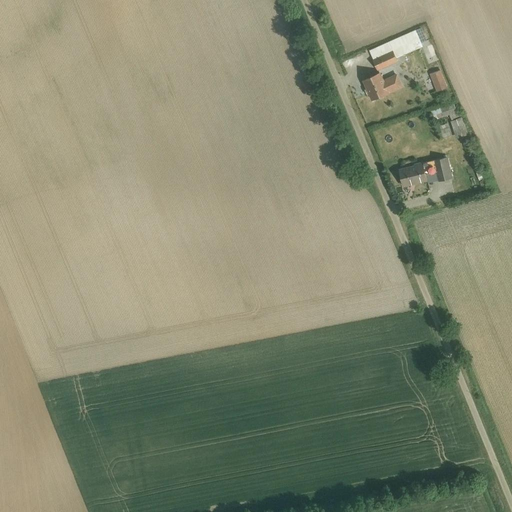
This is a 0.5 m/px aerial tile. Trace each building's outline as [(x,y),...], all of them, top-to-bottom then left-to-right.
[(412,32),(366,50),(373,70),(420,52),(412,32)] [(404,65),(401,73),(413,77),(416,70),(404,65)] [(442,72),(431,76),(437,91),(448,87),(442,72)] [(382,74),(365,81),(373,101),(390,94),(388,89),(401,83),(397,73),(384,79),(382,74)] [(452,124),(454,130),(466,125),(464,120),(452,124)] [(440,127),(444,139),(453,135),(449,124),(440,127)] [(420,163),(397,169),(402,190),(426,183),(424,175),(433,172),(436,186),(448,183),(443,162),(421,167),(420,163)]
